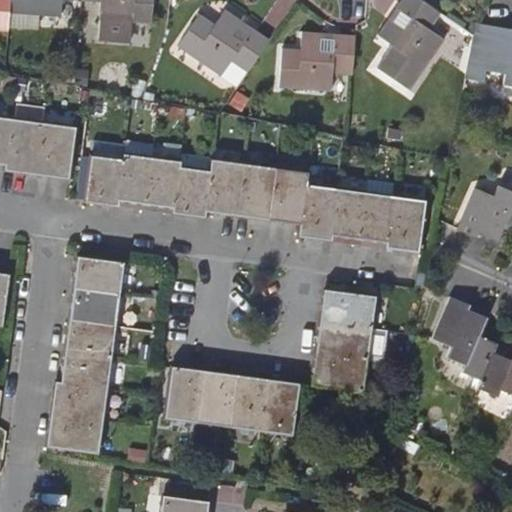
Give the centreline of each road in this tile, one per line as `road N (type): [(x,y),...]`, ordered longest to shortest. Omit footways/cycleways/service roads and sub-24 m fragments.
road 1 (residential): [(209,243),(195,351),(286,363),(301,256)]
road 2 (residential): [(13,503),(53,221)]
road 3 (residential): [(53,221),(209,243)]
